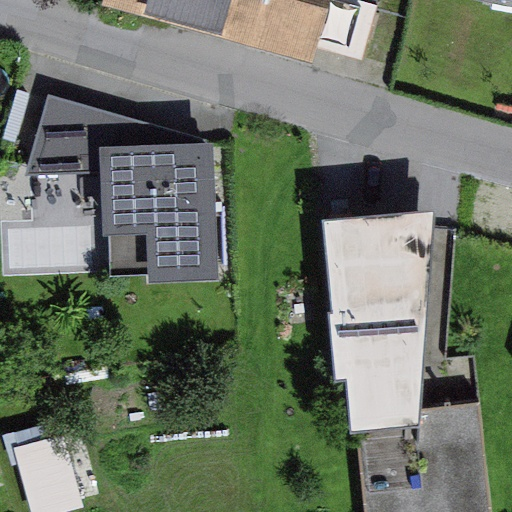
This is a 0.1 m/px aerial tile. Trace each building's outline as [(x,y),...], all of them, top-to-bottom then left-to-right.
[(146,0),(327,49),(328,43),(340,0),(146,0)] [(375,55),(389,3),(377,0),(340,0),(328,43),(375,55)] [(64,91),(41,171),(127,167),(126,150),(222,146),(222,136),(64,91)] [(228,266),(222,146),(126,150),(127,167),(131,270),(228,266)] [(343,216),(358,375),(366,374),(370,414),(444,407),(458,205),(343,216)] [(506,511),(495,402),(444,407),(370,414),(379,511),(506,511)] [(37,511),(86,498),(66,426),(17,440),(37,511)]
